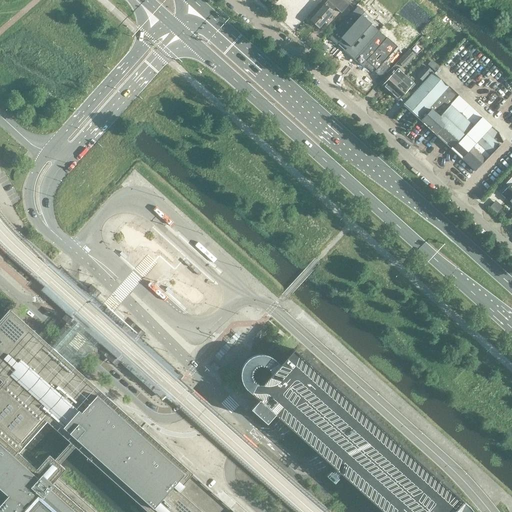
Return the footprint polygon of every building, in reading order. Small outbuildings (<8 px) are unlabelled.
[(341,13),(349,4),(344,0),(328,0),(310,20),(319,28),(333,12),(332,11),(335,8),(341,13)] [(350,33),(338,44),(350,56),(361,44),(350,33)] [(410,48),(398,60),(404,65),(416,54),(410,48)] [(367,73),(378,61),(367,50),(355,61),(367,73)] [(437,69),(440,65),(432,59),(429,64),(437,69)] [(423,82),(432,72),(425,65),(416,75),(423,82)] [(383,85),(391,92),(406,76),(398,69),(383,85)] [(486,132),(491,126),(433,72),(404,104),(419,118),(418,120),(441,140),(475,171),(491,155),(489,153),(477,142),(486,132)] [(406,76),(391,92),(399,100),(414,83),(406,76)] [(498,144),(486,132),(477,142),(489,153),(498,144)] [(501,194),(509,201),(511,198),(511,168),(501,181),(508,187),(501,194)] [(97,289),(91,285),(88,289),(93,293),(97,289)] [(128,330),(130,328),(108,308),(105,310),(128,330)] [(0,511),(95,511),(57,478),(65,469),(58,463),(49,455),(41,463),(23,447),(46,421),(74,445),(147,511),(235,511),(65,359),(9,309),(0,319),(0,379),(2,381),(0,383),(0,511)] [(65,314),(62,318),(67,323),(70,319),(65,314)] [(463,501),(294,349),(280,364),(275,360),(271,357),(268,356),(265,355),(260,355),(255,356),(250,358),(246,361),(243,366),(241,371),(241,376),(242,381),(244,386),(247,390),(252,395),(258,400),(250,409),(266,423),(274,414),(286,425),(326,460),(383,511),(472,511),(472,510),(468,506),(463,501)] [(216,372),(220,368),(214,362),(210,366),(216,372)] [(151,385),(128,365),(126,368),(148,387),(151,385)]
